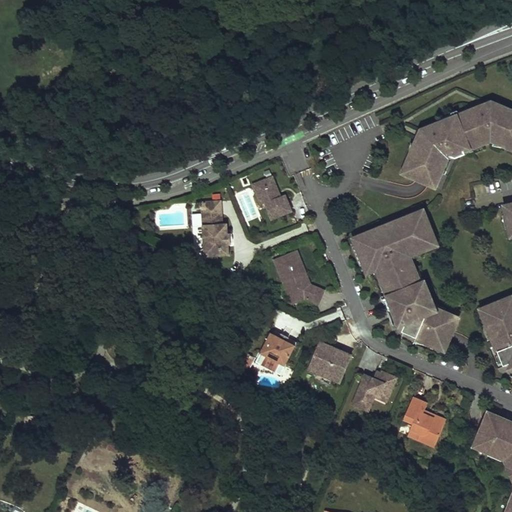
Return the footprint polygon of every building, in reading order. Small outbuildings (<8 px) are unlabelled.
[(412,161),(406,175),(435,187),(448,155),(455,159),(465,155),(464,151),(469,149),(487,142),(488,141),(488,140),(506,147),(507,143),(511,145),(511,111),(491,103),(489,108),(481,105),(478,106),(478,109),(435,126),(432,124),(429,126),(428,129),(428,130),(427,134),(424,141),(418,138),(409,159),(412,161)] [(427,134),(421,131),(418,138),(424,141),(427,134)] [(272,177),(251,185),(254,192),(261,197),(264,203),(270,220),(292,211),(286,195),(280,198),(272,177)] [(261,197),(254,192),(259,204),(264,203),(261,197)] [(219,199),(200,200),(201,214),(206,214),(206,223),(201,224),(203,255),(228,254),(227,243),(230,243),(228,232),(226,232),(225,222),(220,222),(219,199)] [(435,241),(423,212),(409,218),(410,220),(397,226),(396,223),(388,226),(389,228),(391,232),(385,234),(383,231),(376,234),(375,232),(368,235),(367,234),(354,239),(360,255),(363,254),(365,258),(362,259),(367,273),(381,268),(384,275),(380,276),(388,297),(382,300),(387,311),(393,309),(397,318),(396,321),(397,324),(404,327),(402,332),(431,344),(432,341),(446,347),(458,318),(426,305),(430,297),(426,288),(422,289),(420,285),(412,264),(409,265),(406,258),(423,251),(421,247),(435,241)] [(435,241),(421,247),(423,251),(437,245),(435,241)] [(296,252),(275,261),(285,285),(289,284),(297,302),(304,299),(317,305),(324,291),(310,285),(305,274),(303,275),(300,269),(303,268),(296,252)] [(289,284),(285,285),(291,301),(297,302),(289,284)] [(511,297),(485,308),(490,322),(487,324),(504,366),(509,364),(511,372),(511,371),(511,297)] [(282,338),(273,334),(263,354),(288,365),(297,346),(289,341),(282,338)] [(352,357),(321,343),(309,370),(317,373),(319,369),(323,371),(325,377),(337,382),(343,369),(346,370),(352,357)] [(251,368),(254,358),(248,356),(245,366),(251,368)] [(379,378),(374,376),(373,379),(365,375),(352,404),(368,411),(374,396),(376,393),(388,398),(397,378),(381,371),(380,373),(379,378)] [(388,398),(376,393),(374,396),(386,401),(388,398)] [(433,418),(423,414),(425,410),(428,403),(413,397),(404,419),(413,423),(411,429),(421,433),(418,439),(435,446),(446,419),(434,415),(433,418)] [(511,511),(511,417),(492,408),(480,434),(484,436),(479,448),(496,455),(500,454),(505,456),(506,459),(510,469),(511,468),(511,501),(507,511),(511,511)] [(421,433),(411,429),(408,435),(418,439),(421,433)] [(479,448),(484,436),(480,434),(475,446),(479,448)]
